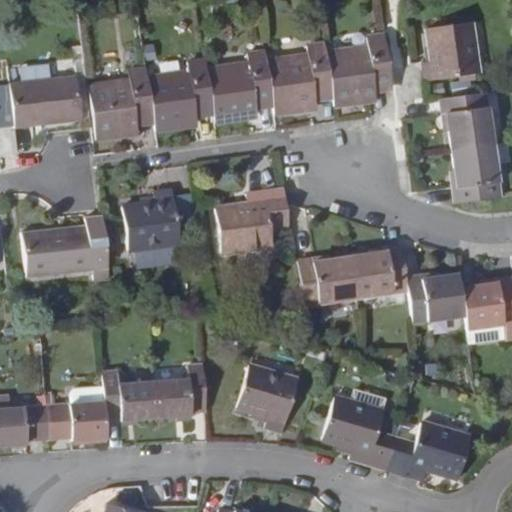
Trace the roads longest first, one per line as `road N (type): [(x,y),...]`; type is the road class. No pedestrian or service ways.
road 1 (residential): [(511,229),(482,232),(438,219),(289,140),(173,154)]
road 2 (residential): [(364,497),(271,468),(44,474)]
